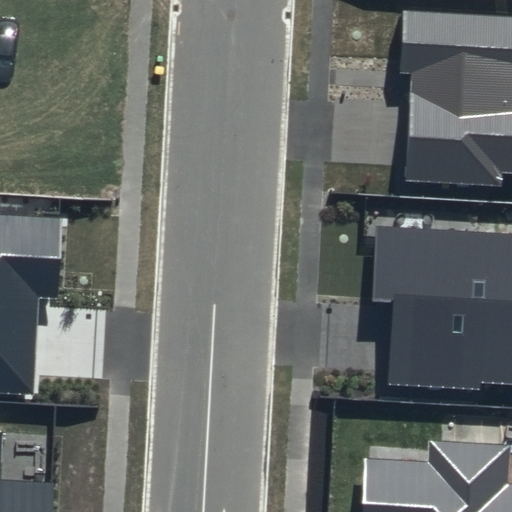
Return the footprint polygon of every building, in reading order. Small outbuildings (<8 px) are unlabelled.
[(511,18),(404,12),(400,71),(412,72),(405,181),(504,188),(505,174),(511,174),(511,18)] [(63,218),(0,214),(0,393),(32,395),(38,296),(58,297),(63,218)] [(511,235),(379,227),(374,299),(392,300),(387,384),(482,390),(482,383),(511,384),(511,235)] [(0,511),(54,511),(56,482),(0,478),(0,449),(1,431),(0,431),(0,511)] [(511,511),(511,483),(507,483),(510,445),(429,440),(428,463),(367,460),(363,511),(511,511)]
